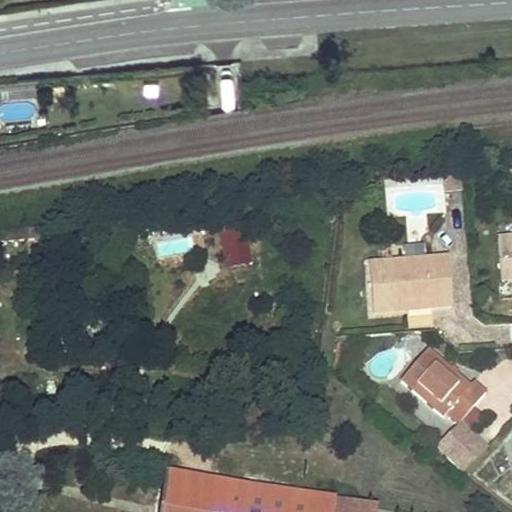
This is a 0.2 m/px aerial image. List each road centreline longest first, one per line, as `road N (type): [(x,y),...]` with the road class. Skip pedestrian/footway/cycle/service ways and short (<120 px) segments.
road 1 (tertiary): [(193,26),(511,2)]
road 2 (tertiary): [(0,53),(193,26)]
